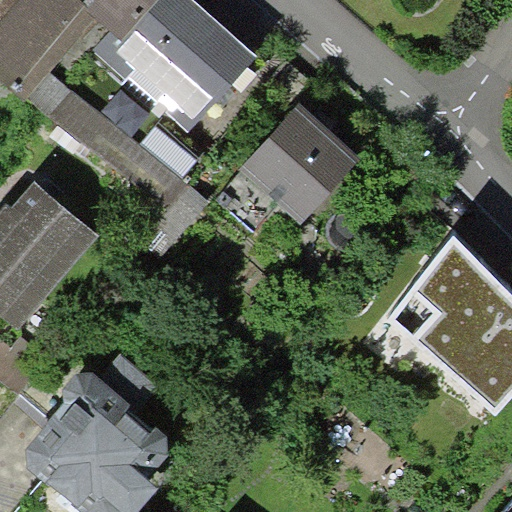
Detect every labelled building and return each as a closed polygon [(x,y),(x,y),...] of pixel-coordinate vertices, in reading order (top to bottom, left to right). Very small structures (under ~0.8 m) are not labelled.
[(0,0),(0,78),(25,99),(27,97),(50,71),(96,16),(111,30),(122,39),(156,0),(0,0)] [(258,56),(194,0),(156,0),(122,39),(111,30),(94,50),(126,79),(121,83),(160,118),(166,111),(188,130),(258,56)] [(102,113),(50,71),(27,97),(163,211),(187,183),(131,137),(102,113)] [(151,113),(121,89),(102,113),(131,137),(151,113)] [(362,158),(300,102),(240,168),(301,224),(362,158)] [(98,232),(34,177),(11,204),(7,200),(0,207),(0,312),(16,327),(98,232)] [(163,211),(139,239),(162,258),(210,201),(187,183),(163,211)] [(495,415),(511,396),(511,294),(454,235),(391,318),(495,415)] [(0,338),(0,379),(17,392),(46,354),(20,334),(11,346),(0,338)] [(74,370),(64,383),(65,398),(25,442),(27,465),(44,481),(46,478),(75,503),(73,504),(82,511),(117,511),(121,508),(125,511),(134,511),(157,484),(149,477),(149,474),(168,453),(166,435),(155,425),(150,430),(133,416),(156,385),(120,352),(100,376),(93,369),(74,370)]
